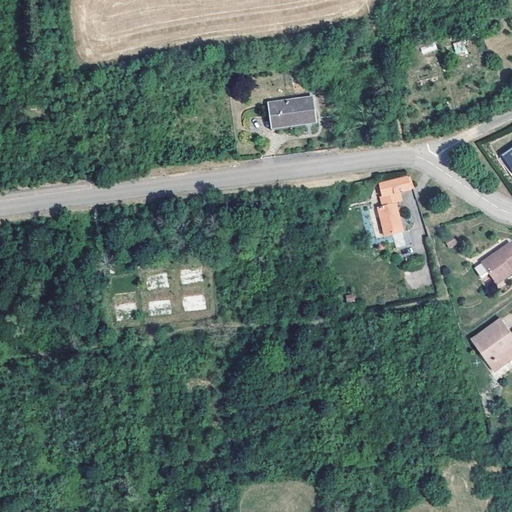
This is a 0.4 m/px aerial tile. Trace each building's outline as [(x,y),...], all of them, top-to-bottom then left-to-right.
[(453,42),(454,53),(465,52),(464,41),(453,42)] [(262,106),(266,130),(307,125),(303,100),(262,106)] [(511,149),(501,158),(511,172),(511,149)] [(397,194),(410,190),(405,175),(403,176),(404,180),(377,187),(380,199),(378,200),(380,209),(375,210),(382,238),(391,236),(401,233),(394,205),(395,205),(397,204),(397,203),(398,201),(398,199),(398,197),(398,196),(397,195),(397,194)] [(264,204),(254,205),(255,213),(264,212),(264,204)] [(406,232),(401,233),(391,236),(394,251),(410,247),(406,232)] [(511,246),(509,243),(473,269),(479,277),(483,278),(490,273),(495,279),(504,279),(511,272),(511,270),(511,269),(511,268),(511,246)] [(498,358),(503,366),(511,359),(511,336),(510,334),(511,332),(511,330),(503,318),(473,340),(482,353),(484,352),(492,362),(498,358)] [(498,358),(492,362),(498,370),(503,366),(498,358)]
